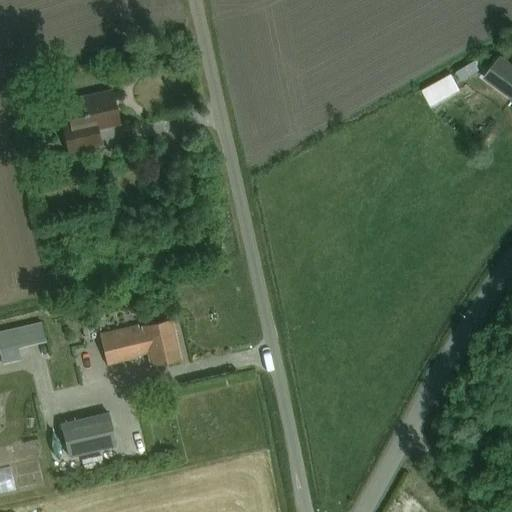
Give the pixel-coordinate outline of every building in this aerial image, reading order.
[(511,68),(510,70),(498,61),(483,82),(511,100),(511,68)] [(456,76),(425,86),(432,106),(463,96),(456,76)] [(69,126),(61,128),(66,153),(99,146),(96,130),(118,125),(111,91),(64,100),(69,126)] [(137,328),(137,326),(97,335),(104,365),(148,355),(150,366),(179,360),(171,321),(137,328)] [(0,326),(0,334),(2,361),(23,360),(22,343),(48,342),(47,323),(0,326)] [(116,447),(108,413),(60,424),(68,458),(116,447)]
